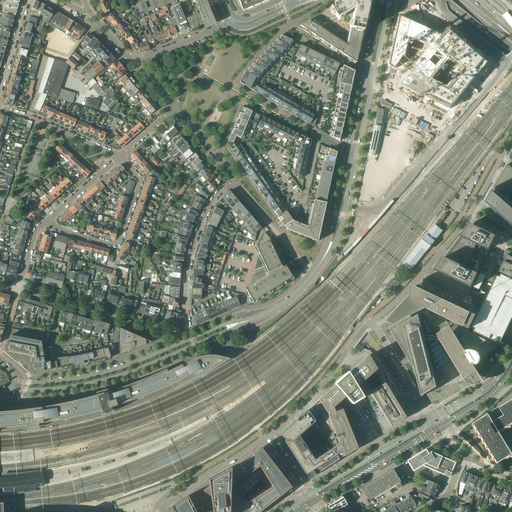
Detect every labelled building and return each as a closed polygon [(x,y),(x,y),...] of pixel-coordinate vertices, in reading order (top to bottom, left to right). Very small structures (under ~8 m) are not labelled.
[(6,0),(6,2),(5,5),(3,12),(16,15),(18,9),(16,8),(17,2),(19,3),(20,0),(6,0)] [(38,19),(39,19),(39,17),(45,5),(43,4),(42,4),(42,3),(38,1),(37,1),(36,1),(37,0),(36,0),(34,0),(31,9),(32,9),(29,16),(36,18),(38,19)] [(154,0),(148,0),(144,2),(149,12),(158,8),(154,0)] [(149,0),(154,11),(181,0),(189,0),(199,24),(204,22),(205,22),(214,18),(206,0),(149,0)] [(238,0),(243,11),(246,10),(270,0),(238,0)] [(342,0),(299,27),(318,40),(336,52),(339,54),(340,52),(341,53),(351,59),(356,63),(359,51),(360,51),(368,15),(367,15),(369,7),(369,5),(369,4),(370,1),(370,0),(369,0),(342,0)] [(106,2),(99,5),(102,10),(113,4),(112,3),(108,5),(106,2)] [(144,2),(135,6),(139,16),(149,12),(144,2)] [(113,4),(102,10),(105,16),(111,12),(113,11),(112,7),(114,6),(113,4)] [(175,17),(171,19),(174,25),(175,26),(177,25),(180,32),(189,28),(179,5),(172,8),(175,17)] [(43,21),(50,9),(49,8),(49,7),(47,6),(46,6),(41,14),(44,16),(42,18),(43,19),(42,21),(43,21)] [(48,24),(55,11),(55,10),(53,9),(52,10),(50,9),(43,21),(43,22),(42,26),(43,27),(45,22),(48,24)] [(62,32),(65,26),(69,19),(66,17),(65,17),(57,12),(53,20),(50,25),(62,32)] [(2,17),(1,17),(14,21),(15,17),(3,13),(2,17)] [(113,13),(107,18),(111,23),(120,14),(119,13),(115,16),(113,13)] [(120,14),(111,23),(115,27),(120,22),(123,19),(124,19),(122,16),(120,14)] [(0,16),(0,21),(13,25),(14,21),(1,17),(2,17),(0,17),(0,16)] [(29,17),(27,23),(35,25),(37,19),(29,17)] [(408,79),(403,85),(452,109),(489,62),(449,29),(444,35),(401,17),(391,65),(408,79)] [(68,36),(71,32),(72,31),(77,24),(69,19),(65,26),(62,32),(68,36)] [(120,22),(115,27),(118,31),(128,23),(127,22),(126,22),(124,19),(123,19),(120,22)] [(168,25),(166,26),(167,29),(170,36),(177,33),(174,27),(175,26),(174,25),(171,19),(168,20),(170,26),(169,26),(168,25)] [(0,25),(2,27),(11,29),(13,25),(0,21),(0,25)] [(27,23),(25,31),(32,33),(33,28),(35,28),(35,29),(41,31),(45,32),(46,29),(42,27),(41,27),(35,25),(27,23)] [(128,23),(118,31),(122,36),(128,31),(125,28),(129,24),(128,23)] [(72,31),(71,32),(68,36),(77,41),(85,30),(77,24),(72,31)] [(156,26),(154,27),(160,41),(165,38),(162,31),(159,33),(156,26)] [(155,34),(151,36),(154,43),(160,41),(154,27),(152,27),(155,34)] [(128,31),(122,36),(126,40),(134,33),(135,32),(136,31),(135,29),(130,33),(128,31)] [(167,29),(162,31),(165,38),(170,36),(167,29)] [(25,31),(23,37),(38,42),(39,39),(32,37),(33,34),(32,33),(25,31)] [(82,43),(86,46),(94,37),(89,33),(82,43)] [(134,33),(126,40),(130,45),(136,39),(137,38),(134,33)] [(142,38),(141,44),(139,52),(141,52),(141,53),(150,49),(144,35),(141,37),(142,38)] [(151,36),(146,38),(149,45),(154,43),(151,36)] [(279,40),(290,45),(290,46),(291,46),(294,41),(283,36),(282,38),(280,37),(279,40)] [(23,37),(21,43),(30,45),(31,42),(36,44),(40,45),(41,43),(38,42),(23,37)] [(95,47),(99,42),(94,37),(86,46),(80,53),(84,57),(89,52),(92,50),(93,49),(92,49),(94,47),(95,47)] [(137,52),(139,52),(141,44),(139,43),(138,42),(141,39),(139,37),(138,38),(136,40),(136,39),(130,45),(132,47),(132,48),(133,48),(137,52)] [(275,44),(286,50),(287,51),(290,46),(290,45),(279,40),(278,42),(276,41),(275,44)] [(21,43),(20,48),(33,52),(33,53),(38,54),(38,52),(34,50),(29,49),(30,45),(21,43)] [(97,57),(106,49),(100,43),(93,49),(92,50),(89,52),(91,54),(93,52),(97,57)] [(271,48),(282,54),(283,55),(286,50),(275,44),(274,46),(272,45),(271,48)] [(301,45),(295,56),(300,58),(301,58),(301,56),(306,47),(301,45)] [(306,47),(301,56),(306,59),(310,50),(306,47)] [(20,48),(18,55),(26,57),(27,54),(32,55),(33,53),(33,52),(20,48)] [(267,52),(278,58),(279,59),(282,54),(271,48),(270,50),(268,49),(267,52)] [(98,63),(99,62),(102,59),(110,53),(106,49),(97,57),(99,58),(96,61),(98,63)] [(306,59),(305,60),(310,63),(315,52),(310,50),(306,59)] [(74,52),(66,63),(68,65),(74,69),(82,58),(74,52)] [(263,56),(274,62),(275,63),(278,58),(267,52),(266,54),(264,53),(263,56)] [(315,52),(310,63),(315,65),(316,64),(320,54),(315,52)] [(82,76),(92,87),(96,82),(93,79),(93,78),(93,77),(115,58),(110,53),(102,59),(99,62),(98,63),(93,67),(82,76)] [(320,54),(316,64),(321,66),(325,57),(320,54)] [(259,60),(270,66),(271,67),(274,62),(263,56),(262,58),(260,57),(259,60)] [(321,66),(320,68),(325,70),(330,59),(325,57),(321,66)] [(50,71),(49,73),(48,76),(47,79),(46,82),(45,85),(44,88),(43,93),(47,95),(73,103),(76,94),(60,89),(68,65),(66,63),(54,59),(53,62),(52,65),(51,68),(50,71)] [(330,59),(325,70),(330,73),(335,62),(330,59)] [(109,68),(108,68),(111,71),(111,70),(112,72),(109,74),(111,75),(122,66),(119,62),(119,63),(117,60),(109,68)] [(255,64),(266,70),(265,70),(267,71),(270,66),(259,60),(258,62),(256,61),(255,64)] [(335,62),(330,73),(334,75),(337,70),(340,64),(335,62)] [(81,74),(82,76),(93,67),(90,63),(83,69),(81,74)] [(251,68),(251,69),(260,73),(263,75),(265,70),(266,70),(255,64),(254,66),(252,65),(251,68)] [(341,84),(351,86),(355,71),(340,64),(337,70),(342,71),(342,73),(339,72),(337,79),(340,80),(339,84),(341,84)] [(111,75),(109,77),(110,79),(111,79),(115,75),(118,79),(126,72),(124,69),(125,69),(122,66),(111,75)] [(247,72),(247,73),(256,77),(258,78),(260,73),(251,69),(250,70),(248,69),(247,72)] [(122,79),(120,81),(125,86),(127,84),(133,78),(129,73),(122,79)] [(244,74),(243,76),(254,82),(256,77),(247,73),(246,74),(244,74)] [(96,78),(98,81),(96,82),(99,86),(101,84),(107,80),(106,79),(105,77),(103,78),(100,75),(96,78)] [(243,76),(240,82),(245,84),(244,85),(256,92),(259,88),(255,85),(253,84),(254,82),(243,76)] [(125,86),(123,87),(125,90),(127,92),(129,90),(131,88),(137,83),(133,79),(133,78),(127,84),(125,86)] [(10,79),(10,82),(10,84),(19,87),(20,85),(19,85),(20,82),(10,79)] [(104,91),(99,86),(96,82),(92,87),(98,95),(103,97),(104,96),(106,99),(103,102),(103,103),(104,104),(107,107),(113,101),(110,98),(104,91)] [(129,90),(127,92),(131,96),(135,93),(134,93),(140,87),(137,83),(131,88),(129,90)] [(259,88),(256,92),(263,96),(268,87),(264,85),(261,89),(259,88)] [(110,87),(107,89),(106,89),(104,91),(110,98),(112,96),(115,94),(113,91),(110,87)] [(135,93),(131,96),(135,101),(137,99),(138,98),(145,92),(144,91),(140,87),(134,93),(135,93)] [(268,87),(263,96),(268,99),(273,90),(268,87)] [(273,90),(268,99),(272,102),(279,91),(274,88),(273,90)] [(7,89),(7,91),(7,94),(16,96),(22,98),(23,96),(19,95),(16,94),(17,92),(7,89)] [(279,91),(272,102),(277,105),(283,94),(279,91)] [(145,92),(138,98),(143,103),(149,98),(147,95),(147,94),(145,92)] [(283,94),(277,105),(282,107),(288,97),(283,94)] [(83,97),(81,105),(85,106),(97,110),(100,101),(94,99),(94,100),(87,98),(83,97)] [(288,97),(282,107),(286,110),(293,99),(288,97)] [(4,98),(4,101),(4,103),(15,107),(17,102),(14,101),(4,98)] [(149,98),(143,103),(145,106),(144,107),(146,109),(147,108),(153,102),(149,98)] [(293,99),(286,110),(291,113),(297,102),(293,99)] [(116,105),(113,102),(113,101),(107,107),(111,111),(115,108),(116,109),(121,105),(119,102),(116,105)] [(147,108),(146,109),(150,115),(158,108),(153,102),(147,108)] [(297,102),(291,113),(296,116),(302,105),(297,102)] [(44,104),(41,112),(47,114),(49,108),(50,106),(47,104),(47,105),(44,104)] [(302,105),(296,116),(300,118),(306,109),(307,108),(302,105)] [(241,113),(240,113),(252,118),(258,121),(260,115),(243,107),(241,113)] [(49,108),(47,114),(52,117),(55,110),(49,108)] [(306,109),(300,118),(305,121),(310,112),(306,109)] [(55,110),(52,117),(58,119),(60,113),(55,110)] [(310,112),(305,121),(314,127),(315,121),(312,120),(315,115),(310,112)] [(60,113),(58,119),(63,121),(66,115),(60,113)] [(238,118),(250,123),(252,118),(240,113),(241,113),(240,113),(238,116),(239,116),(238,118)] [(0,114),(0,119),(11,123),(12,120),(11,119),(11,118),(0,114)] [(66,115),(63,121),(69,124),(71,118),(66,115)] [(81,116),(76,127),(82,130),(86,120),(82,119),(83,117),(81,116)] [(262,116),(257,127),(262,130),(263,128),(267,119),(262,116)] [(71,118),(69,124),(74,126),(75,124),(76,124),(76,123),(77,120),(71,118)] [(86,120),(82,130),(87,132),(90,126),(91,124),(90,124),(91,123),(88,121),(89,119),(87,118),(86,120)] [(136,118),(135,120),(138,124),(135,127),(140,132),(144,128),(136,118)] [(236,123),(236,124),(247,128),(250,123),(238,118),(236,121),(237,121),(236,123)] [(267,119),(263,128),(267,130),(272,121),(267,119)] [(272,121),(267,130),(272,132),(277,123),(272,121)] [(131,122),(130,124),(132,127),(133,128),(131,131),(135,136),(140,132),(135,127),(135,126),(131,122)] [(0,123),(0,128),(9,131),(12,132),(13,128),(6,126),(0,123)] [(165,133),(162,135),(164,137),(165,136),(166,134),(174,128),(171,123),(163,130),(165,133)] [(234,129),(243,133),(245,134),(247,128),(236,124),(236,123),(235,123),(234,126),(235,127),(234,129)] [(277,123),(272,132),(277,135),(282,126),(277,123)] [(95,129),(93,135),(98,137),(102,127),(97,125),(95,129)] [(102,127),(98,137),(104,139),(105,137),(106,136),(105,136),(106,133),(103,132),(104,130),(105,126),(103,125),(102,127)] [(90,126),(87,132),(93,135),(95,129),(90,126)] [(128,130),(125,133),(126,134),(131,140),(135,136),(131,131),(129,129),(127,126),(126,128),(128,130)] [(277,135),(276,137),(281,139),(282,137),(286,128),(282,126),(277,135)] [(164,137),(165,139),(165,138),(168,141),(169,140),(178,132),(174,128),(166,134),(165,136),(164,137)] [(232,134),(236,136),(240,138),(241,138),(243,133),(234,129),(233,128),(232,132),(233,132),(232,134)] [(286,128),(282,137),(287,140),(291,130),(286,128)] [(291,130),(287,140),(292,142),(293,141),(294,139),(293,139),(296,133),(291,130)] [(115,131),(113,132),(118,138),(116,139),(118,142),(117,142),(121,148),(126,144),(122,138),(120,137),(117,133),(115,131)] [(330,131),(329,136),(333,137),(333,138),(339,142),(340,137),(341,133),(330,131)] [(122,138),(126,144),(131,140),(126,134),(122,138)] [(173,143),(167,148),(169,150),(175,145),(183,138),(179,134),(171,141),(173,143)] [(231,134),(227,143),(232,150),(236,147),(233,143),(236,138),(239,139),(240,138),(236,136),(232,134),(231,134)] [(305,137),(302,143),(311,145),(312,140),(308,138),(305,137)] [(177,147),(169,154),(171,156),(176,152),(179,149),(187,143),(183,138),(175,145),(177,147)] [(187,143),(179,149),(181,152),(183,154),(191,147),(187,143)] [(59,144),(55,149),(60,153),(64,148),(59,144)] [(236,147),(232,150),(235,155),(243,149),(240,144),(236,147)] [(154,146),(150,150),(154,154),(158,150),(154,146)] [(183,154),(179,157),(181,159),(182,158),(184,161),(185,160),(187,159),(195,152),(191,147),(183,154)] [(326,148),(325,156),(336,158),(336,157),(336,154),(337,152),(330,149),(327,147),(326,148)] [(60,153),(56,158),(57,159),(61,155),(64,157),(69,152),(64,148),(60,153)] [(243,149),(235,155),(238,159),(248,152),(245,148),(243,149)] [(135,151),(130,155),(133,159),(134,159),(134,160),(139,156),(135,151)] [(69,152),(64,157),(68,160),(69,161),(72,157),(73,157),(73,156),(69,152)] [(248,152),(238,159),(241,163),(249,158),(251,156),(248,152)] [(190,162),(186,164),(188,166),(191,163),(199,157),(195,153),(188,159),(190,162)] [(139,156),(134,160),(137,163),(138,164),(138,165),(143,160),(146,158),(145,156),(144,156),(142,159),(139,156)] [(249,158),(241,163),(244,168),(252,162),(254,161),(251,156),(249,158)] [(68,162),(67,163),(68,165),(70,163),(73,166),(77,160),(73,157),(72,157),(69,161),(68,162)] [(143,160),(138,165),(141,168),(142,168),(142,169),(147,165),(149,163),(152,161),(155,158),(153,157),(148,161),(146,163),(143,160)] [(193,166),(190,168),(191,170),(202,161),(199,157),(191,163),(193,165),(193,166)] [(77,160),(73,166),(77,170),(82,164),(77,160)] [(191,170),(189,172),(191,174),(196,169),(198,172),(205,166),(206,165),(202,161),(191,170)] [(252,162),(244,168),(246,170),(245,170),(247,172),(255,166),(257,165),(254,161),(252,162)] [(77,170),(76,171),(77,173),(80,175),(82,174),(86,168),(82,164),(77,170)] [(498,212),(511,224),(511,203),(506,198),(511,188),(511,167),(509,165),(508,164),(503,172),(485,203),(497,213),(498,212)] [(118,167),(116,169),(121,174),(122,173),(126,170),(121,165),(120,165),(118,167)] [(147,165),(142,169),(145,172),(145,173),(146,174),(151,170),(147,165)] [(255,166),(247,172),(248,174),(249,174),(250,176),(250,177),(260,170),(257,165),(255,166)] [(198,178),(195,181),(196,182),(199,179),(200,178),(210,170),(207,166),(199,173),(201,175),(198,178)] [(86,168),(82,174),(86,178),(91,172),(86,168)] [(114,171),(112,173),(116,178),(120,182),(122,181),(120,179),(121,178),(119,176),(121,174),(116,169),(115,169),(114,171)] [(210,170),(200,178),(204,182),(206,181),(213,174),(210,170)] [(250,176),(250,177),(251,179),(252,179),(253,181),(263,174),(260,170),(250,177),(250,176)] [(109,175),(107,177),(112,182),(113,181),(116,178),(112,173),(111,173),(109,175)] [(204,189),(210,195),(212,191),(214,190),(219,183),(220,182),(213,174),(206,181),(209,184),(204,189)] [(253,181),(256,186),(266,179),(263,174),(253,181)] [(105,179),(103,181),(107,186),(111,190),(113,189),(109,184),(112,182),(107,177),(106,177),(105,179)] [(147,180),(146,182),(153,185),(155,179),(148,177),(148,178),(147,180)] [(67,179),(62,183),(67,188),(72,184),(67,179)] [(266,179),(256,186),(258,188),(259,190),(270,183),(266,179)] [(101,181),(96,186),(100,191),(105,186),(101,181)] [(145,185),(144,188),(151,190),(151,191),(156,192),(157,192),(159,193),(160,191),(154,189),(154,190),(152,189),(153,185),(146,182),(146,183),(145,185)] [(63,192),(67,188),(62,183),(58,187),(63,192)] [(270,183),(259,190),(261,192),(262,194),(263,194),(273,187),(270,183)] [(185,184),(184,185),(183,185),(181,188),(180,190),(183,192),(185,190),(185,191),(188,187),(188,186),(185,184)] [(198,184),(196,186),(201,190),(199,192),(206,199),(210,195),(204,189),(200,186),(198,184)] [(96,186),(91,190),(96,195),(98,192),(99,192),(103,197),(104,199),(106,197),(104,195),(100,191),(96,186)] [(58,187),(54,190),(59,196),(63,192),(58,187)] [(262,194),(265,199),(266,199),(276,192),(273,187),(263,194),(262,194)] [(143,191),(143,193),(149,196),(150,195),(151,191),(151,190),(144,188),(144,189),(143,191)] [(54,190),(50,194),(54,200),(59,196),(54,190)] [(91,190),(87,194),(91,199),(96,195),(91,190)] [(224,196),(222,197),(222,198),(225,201),(232,195),(233,195),(230,191),(229,191),(228,190),(224,196)] [(42,191),(41,193),(45,198),(50,203),(54,200),(50,194),(47,196),(45,194),(42,191)] [(276,192),(266,199),(267,201),(269,203),(279,196),(276,192)] [(41,193),(39,194),(42,197),(44,199),(41,201),(46,207),(50,203),(45,198),(41,193)] [(141,197),(141,199),(147,201),(147,202),(148,202),(153,203),(155,204),(159,205),(157,204),(157,203),(156,202),(153,201),(150,200),(151,197),(151,196),(149,196),(143,193),(142,194),(141,197)] [(84,196),(82,198),(86,203),(87,202),(89,200),(91,202),(92,200),(91,199),(87,194),(84,196)] [(119,195),(117,200),(120,201),(126,204),(127,203),(128,201),(127,201),(128,198),(122,196),(119,195)] [(193,197),(192,200),(202,206),(205,201),(197,197),(194,195),(193,197)] [(232,195),(225,201),(228,205),(236,199),(236,198),(233,195),(232,195)] [(279,196),(269,203),(270,205),(272,208),(282,201),(279,196)] [(82,198),(78,202),(82,207),(82,206),(85,204),(86,206),(86,205),(88,204),(87,202),(86,203),(82,198)] [(236,199),(228,205),(231,208),(239,202),(236,198),(236,199)] [(115,199),(114,201),(117,202),(117,203),(116,206),(118,207),(124,209),(125,209),(126,207),(125,207),(126,205),(126,204),(120,201),(117,200),(115,199)] [(139,202),(139,205),(145,207),(151,209),(152,209),(153,207),(148,206),(148,205),(146,204),(147,202),(147,201),(141,199),(140,200),(139,202)] [(192,200),(189,204),(192,206),(192,207),(200,211),(202,206),(192,200)] [(312,240),(318,241),(320,231),(326,203),(315,201),(315,200),(314,200),(313,204),(308,227),(293,221),(286,211),(278,217),(287,230),(288,229),(306,237),(312,239),(312,240)] [(41,201),(37,205),(42,210),(46,207),(41,201)] [(282,201),(272,208),(273,210),(275,212),(285,205),(282,201)] [(78,202),(73,206),(77,211),(80,208),(82,210),(82,209),(83,208),(82,206),(82,207),(78,202)] [(239,202),(231,208),(235,212),(242,206),(242,205),(239,202)] [(36,206),(33,208),(38,214),(42,210),(37,205),(35,203),(34,204),(36,206)] [(138,208),(137,210),(143,213),(149,215),(151,215),(151,213),(149,213),(146,211),(146,210),(144,210),(145,207),(139,205),(138,205),(137,208),(138,208)] [(181,212),(195,218),(196,216),(198,216),(198,214),(197,213),(198,212),(195,211),(196,210),(187,205),(185,211),(182,209),(181,212)] [(242,206),(235,212),(238,216),(245,210),(245,209),(242,205),(242,206)] [(285,205),(275,212),(276,214),(278,217),(286,211),(288,210),(285,205)] [(73,206),(68,210),(73,215),(73,214),(77,211),(73,206)] [(216,207),(213,213),(222,217),(223,215),(222,215),(224,211),(222,210),(216,207)] [(33,208),(29,212),(34,217),(38,214),(33,208)] [(173,208),(172,210),(180,215),(186,217),(185,221),(193,224),(194,223),(195,222),(194,220),(195,218),(181,212),(173,208)] [(238,216),(237,217),(240,220),(241,220),(241,219),(248,213),(249,213),(245,209),(245,210),(238,216)] [(68,210),(64,213),(68,219),(68,218),(70,220),(73,217),(74,216),(73,214),(73,215),(68,210)] [(111,210),(110,213),(113,214),(113,215),(115,215),(114,219),(120,221),(121,220),(122,218),(122,217),(122,216),(123,215),(116,212),(111,210)] [(136,213),(135,216),(141,218),(143,219),(144,219),(147,220),(147,218),(144,217),(144,216),(142,215),(143,213),(137,210),(136,211),(135,213),(136,213)] [(29,212),(25,215),(30,221),(34,217),(29,212)] [(448,214),(445,212),(436,224),(439,225),(440,224),(446,216),(448,214)] [(64,213),(59,218),(61,220),(62,221),(64,223),(67,220),(70,223),(72,222),(70,220),(68,218),(68,219),(64,213)] [(213,213),(210,218),(219,222),(220,219),(221,220),(222,217),(213,213)] [(248,213),(241,219),(241,220),(244,223),(251,217),(252,216),(249,213),(248,213)] [(134,219),(133,221),(139,224),(141,225),(145,226),(145,224),(142,223),(144,219),(143,219),(141,218),(135,216),(135,217),(134,216),(133,219),(134,219)] [(244,223),(242,225),(245,228),(254,220),(255,220),(252,216),(251,217),(244,223)] [(210,218),(208,224),(215,227),(217,228),(218,226),(217,225),(219,222),(210,218)] [(88,223),(86,230),(87,231),(90,232),(90,231),(91,231),(92,232),(94,225),(96,220),(94,219),(93,222),(89,221),(88,223)] [(254,220),(245,228),(248,232),(257,224),(258,224),(255,220),(254,220)] [(177,224),(176,226),(191,232),(193,226),(185,223),(180,221),(179,225),(177,224)] [(100,227),(98,234),(99,234),(101,235),(101,234),(102,235),(103,235),(104,235),(106,228),(107,226),(107,223),(105,222),(104,226),(105,226),(104,228),(100,227)] [(471,223),(458,241),(435,270),(471,287),(478,272),(466,267),(477,244),(489,250),(495,235),(471,223)] [(106,228),(104,235),(105,235),(104,236),(107,236),(108,236),(109,236),(110,237),(111,230),(112,230),(113,225),(111,224),(110,227),(107,226),(106,228)] [(257,224),(248,232),(252,236),(252,235),(254,237),(256,237),(257,231),(261,228),(258,224),(257,224)] [(404,264),(404,265),(411,270),(427,250),(427,251),(435,241),(434,241),(442,231),(435,225),(427,235),(419,244),(420,245),(404,264)] [(111,230),(110,237),(112,238),(113,238),(115,238),(119,226),(117,226),(116,229),(115,228),(114,231),(112,230),(111,230)] [(174,226),(173,228),(179,230),(178,231),(179,231),(178,234),(181,234),(181,235),(181,234),(189,237),(191,232),(176,226),(174,226)] [(207,226),(205,232),(214,235),(216,235),(217,230),(215,229),(214,228),(207,226)] [(130,230),(129,233),(135,235),(137,236),(138,236),(141,237),(143,238),(144,236),(141,235),(138,234),(139,233),(136,232),(137,229),(131,227),(131,228),(130,228),(129,230),(130,230)] [(261,244),(259,245),(257,246),(270,275),(250,287),(246,290),(248,293),(246,303),(252,300),(253,301),(293,277),(286,265),(285,266),(274,243),(264,232),(261,244)] [(128,236),(127,239),(135,241),(139,243),(139,241),(136,240),(138,236),(137,236),(135,235),(129,233),(128,234),(127,236),(128,236)] [(52,237),(44,235),(43,235),(38,251),(47,253),(52,237)] [(65,250),(68,238),(57,235),(53,247),(65,250)] [(175,237),(174,240),(175,240),(175,241),(178,242),(187,245),(188,239),(180,237),(176,236),(176,237),(175,237)] [(203,237),(202,242),(211,245),(212,245),(213,240),(211,239),(211,240),(203,237)] [(10,239),(9,244),(11,244),(24,248),(25,244),(10,239)] [(68,245),(66,251),(68,251),(69,249),(72,249),(73,247),(75,240),(74,240),(72,239),(69,239),(67,245),(68,245)] [(73,247),(72,249),(76,250),(76,248),(79,249),(81,242),(80,242),(80,241),(78,241),(75,240),(73,247)] [(126,242),(123,247),(129,251),(133,254),(134,252),(132,250),(134,247),(126,242)] [(0,250),(12,254),(16,255),(21,256),(22,252),(10,248),(2,246),(0,245),(0,250)] [(90,254),(89,257),(91,258),(92,255),(92,254),(91,254),(92,252),(94,253),(96,253),(98,247),(97,247),(97,246),(95,245),(95,246),(92,245),(90,252),(90,254)] [(120,252),(119,252),(125,256),(129,251),(123,247),(120,252)] [(171,248),(170,249),(171,249),(175,250),(174,253),(184,255),(185,252),(186,250),(171,247),(171,248)] [(103,248),(102,255),(107,257),(108,257),(108,255),(110,250),(109,250),(109,249),(107,249),(106,249),(103,248)] [(200,248),(198,253),(207,256),(207,255),(208,253),(207,253),(207,251),(211,252),(211,251),(208,250),(200,248)] [(511,251),(507,249),(507,250),(506,249),(502,257),(506,258),(501,268),(496,265),(489,278),(494,281),(498,272),(500,272),(511,277),(511,251)] [(117,257),(116,257),(122,261),(123,260),(125,256),(119,252),(117,256),(117,257)] [(198,253),(197,258),(204,260),(209,261),(209,259),(210,256),(207,255),(207,256),(198,253)] [(12,254),(10,261),(9,265),(6,273),(16,275),(18,268),(19,264),(21,256),(16,255),(12,254)] [(196,259),(195,264),(210,267),(211,265),(208,264),(208,265),(205,264),(205,262),(196,259)] [(129,268),(129,267),(120,265),(119,268),(128,273),(129,268)] [(33,272),(30,279),(35,281),(38,269),(39,268),(38,268),(39,267),(37,266),(35,272),(33,272)] [(72,272),(70,280),(75,281),(77,273),(77,274),(79,268),(76,267),(74,273),(72,272)] [(82,286),(81,290),(87,291),(88,284),(89,279),(92,280),(94,271),(91,271),(89,270),(88,276),(86,276),(83,275),(82,283),(84,284),(85,284),(84,286),(82,286)] [(44,283),(61,288),(65,276),(48,271),(44,283)] [(77,273),(75,281),(82,283),(83,275),(77,274),(77,273)] [(471,328),(474,330),(473,332),(495,343),(496,345),(498,347),(500,346),(501,347),(505,344),(502,340),(502,339),(503,337),(504,336),(505,335),(505,334),(508,328),(510,325),(511,325),(511,278),(500,273),(498,274),(487,296),(486,297),(485,301),(484,302),(484,303),(483,305),(482,306),(481,308),(481,309),(478,315),(471,328)] [(169,277),(168,284),(180,286),(181,279),(169,277)] [(392,279),(386,286),(386,287),(387,287),(392,292),(393,290),(399,283),(395,280),(394,281),(393,280),(392,279)] [(191,287),(192,287),(192,289),(202,290),(203,290),(205,290),(206,284),(192,282),(191,287)] [(91,287),(89,297),(95,298),(97,289),(98,289),(98,285),(95,284),(94,288),(91,287)] [(411,292),(385,321),(395,325),(391,328),(417,371),(423,395),(423,396),(424,395),(439,386),(461,381),(466,380),(466,382),(468,382),(469,383),(470,383),(471,383),(472,384),(473,384),(474,384),(475,384),(477,384),(478,384),(479,384),(480,384),(481,384),(482,383),(483,383),(484,383),(485,382),(484,381),(477,369),(473,363),(474,363),(475,363),(475,364),(476,364),(477,364),(477,365),(478,365),(478,364),(479,364),(480,364),(480,363),(480,362),(481,362),(481,361),(481,360),(482,359),(482,358),(498,348),(501,347),(500,346),(498,347),(496,345),(495,343),(473,332),(474,330),(471,328),(478,315),(477,315),(445,300),(444,300),(440,303),(437,298),(439,297),(439,296),(419,286),(418,287),(412,284),(412,285),(412,286),(411,287),(411,288),(411,289),(411,290),(411,291),(411,292)] [(98,291),(97,299),(103,300),(105,293),(106,293),(107,286),(104,286),(102,292),(98,291)] [(121,292),(117,306),(121,307),(124,297),(125,293),(125,292),(126,287),(121,286),(120,289),(119,292),(121,292)] [(472,288),(469,294),(484,301),(485,301),(486,297),(482,295),(483,293),(479,292),(472,288)] [(115,295),(112,304),(117,306),(121,292),(119,292),(120,289),(119,289),(118,292),(116,291),(115,293),(115,295)] [(107,299),(106,303),(107,303),(112,304),(115,295),(115,293),(109,291),(108,293),(109,294),(107,299)] [(124,297),(121,307),(125,308),(130,293),(128,292),(127,294),(125,293),(124,297)] [(3,302),(2,305),(8,307),(8,305),(8,304),(10,305),(12,299),(10,299),(11,296),(8,295),(6,294),(6,295),(5,295),(3,302)] [(163,295),(162,302),(168,304),(170,297),(169,297),(164,295),(163,295)] [(238,296),(232,299),(236,307),(236,308),(241,306),(239,302),(241,295),(238,296)] [(170,297),(168,304),(179,307),(179,301),(179,300),(170,297)] [(142,299),(139,312),(144,313),(148,300),(142,299)] [(148,300),(144,313),(148,315),(151,305),(152,301),(148,299),(148,300)] [(232,299),(227,301),(231,309),(232,310),(236,308),(236,307),(232,299)] [(222,300),(218,302),(222,313),(223,314),(227,312),(227,311),(223,303),(223,302),(222,300)] [(151,305),(148,315),(153,316),(157,302),(152,301),(151,305)] [(223,302),(223,303),(227,311),(227,312),(232,310),(231,309),(227,301),(223,302)] [(31,313),(29,319),(32,320),(34,313),(36,314),(36,313),(39,303),(35,302),(31,313)] [(218,302),(213,304),(214,306),(218,315),(218,316),(223,314),(222,313),(218,302)] [(40,316),(40,317),(44,318),(45,314),(46,314),(48,305),(44,304),(41,314),(40,316)] [(160,307),(157,317),(162,319),(166,305),(164,304),(163,305),(162,308),(160,307)] [(46,314),(44,318),(46,318),(46,320),(48,320),(52,307),(48,305),(46,314)] [(167,311),(165,319),(169,321),(173,306),(169,305),(168,306),(170,307),(169,311),(167,311)] [(210,308),(214,317),(214,318),(218,316),(218,315),(214,306),(210,308)] [(205,309),(209,319),(210,320),(214,318),(214,317),(210,308),(210,307),(205,309)] [(205,308),(200,310),(201,312),(205,321),(205,322),(210,320),(209,319),(205,309),(205,308)] [(200,310),(196,312),(197,314),(201,323),(201,324),(205,322),(205,321),(201,312),(200,310)] [(63,311),(59,322),(65,324),(68,313),(63,311)] [(68,313),(65,324),(68,325),(70,325),(73,315),(68,313)] [(197,314),(192,316),(195,326),(196,325),(196,326),(201,324),(201,323),(197,314)] [(69,328),(74,330),(75,327),(78,316),(73,315),(70,325),(69,328)] [(78,316),(75,327),(80,328),(83,318),(78,316)] [(83,318),(80,328),(86,330),(89,319),(83,318)] [(89,319),(86,330),(91,331),(91,330),(94,321),(89,319)] [(94,321),(91,330),(91,331),(96,332),(99,321),(94,320),(94,321)] [(99,321),(96,332),(101,334),(104,323),(99,321)] [(104,323),(101,334),(105,335),(107,335),(110,325),(110,324),(104,323)] [(149,340),(119,327),(119,354),(119,355),(149,343),(149,340)] [(51,361),(45,362),(41,341),(10,335),(6,349),(6,350),(7,350),(7,351),(8,351),(29,355),(30,355),(30,356),(31,357),(31,359),(32,362),(31,362),(31,370),(44,371),(44,369),(51,370),(52,368),(51,361)] [(103,349),(105,358),(111,358),(111,356),(111,355),(108,347),(103,349)] [(14,511),(15,505),(4,506),(4,504),(4,503),(0,502),(0,427),(0,428),(17,426),(27,425),(27,428),(28,430),(39,429),(39,426),(39,424),(49,422),(60,420),(70,418),(80,416),(91,413),(101,410),(102,412),(103,415),(114,412),(113,409),(112,407),(120,404),(132,400),(147,395),(159,390),(171,385),(172,384),(173,386),(174,389),(180,386),(185,384),(190,381),(194,379),(202,375),(209,371),(214,368),(218,366),(230,359),(226,358),(225,358),(220,357),(219,356),(217,356),(215,356),(211,355),(206,356),(204,356),(203,356),(201,357),(200,357),(198,357),(196,358),(195,358),(193,359),(191,360),(190,360),(186,363),(176,368),(168,372),(166,369),(161,372),(156,374),(152,376),(142,380),(137,382),(127,385),(122,387),(117,389),(113,390),(108,392),(107,389),(96,393),(97,395),(93,396),(92,396),(92,397),(88,398),(87,398),(83,399),(82,399),(78,400),(77,400),(72,401),(72,402),(67,403),(62,404),(57,405),(56,405),(52,406),(51,406),(47,407),(46,407),(36,408),(35,408),(35,407),(34,407),(33,406),(32,406),(31,406),(30,406),(29,406),(28,406),(27,406),(26,406),(25,407),(24,407),(23,408),(22,408),(22,409),(21,409),(20,410),(16,411),(15,411),(10,411),(5,412),(0,412),(0,511),(14,511)] [(376,369),(373,364),(368,356),(319,400),(327,413),(328,412),(329,414),(328,414),(339,443),(332,448),(339,459),(357,448),(350,430),(342,409),(335,411),(333,407),(345,397),(352,404),(352,403),(354,402),(354,403),(355,403),(356,403),(357,402),(357,401),(357,400),(363,397),(357,386),(375,370),(376,369)] [(383,383),(375,370),(364,380),(371,391),(370,392),(381,410),(385,417),(391,426),(405,417),(384,383),(383,383)] [(474,423),(473,424),(475,426),(476,426),(478,429),(477,429),(478,432),(479,431),(481,434),(480,435),(482,438),(483,437),(485,440),(483,441),(485,443),(486,443),(488,446),(487,446),(488,449),(490,448),(491,451),(490,452),(492,455),(493,454),(495,457),(494,458),(495,460),(496,459),(498,463),(506,458),(506,459),(508,458),(507,457),(510,455),(511,457),(511,456),(511,451),(508,445),(510,444),(508,442),(508,441),(506,442),(503,437),(501,433),(500,431),(503,430),(503,431),(506,429),(505,428),(508,426),(509,427),(511,426),(511,425),(511,423),(511,400),(510,399),(508,401),(509,402),(503,406),(502,405),(499,406),(500,407),(500,408),(505,416),(494,422),(489,415),(489,414),(488,413),(486,415),(486,416),(483,418),(483,417),(481,418),(482,419),(474,423)] [(500,408),(489,415),(494,422),(505,416),(500,408)] [(339,459),(332,448),(308,410),(280,434),(284,438),(283,439),(306,474),(307,473),(309,478),(309,479),(339,459)] [(173,507),(173,508),(173,509),(174,509),(173,509),(175,511),(257,511),(289,492),(291,490),(276,467),(264,447),(234,466),(231,468),(231,467),(230,467),(209,479),(208,479),(209,482),(188,496),(174,504),(175,505),(174,505),(174,506),(173,506),(173,507)] [(422,465),(429,468),(439,473),(444,475),(444,474),(449,477),(450,476),(455,462),(440,456),(441,455),(437,453),(437,454),(431,451),(430,453),(429,454),(426,449),(407,460),(408,461),(413,470),(413,469),(413,471),(414,470),(422,465)] [(400,481),(393,469),(362,488),(370,501),(371,501),(370,500),(395,485),(397,489),(402,486),(399,482),(400,481)] [(464,488),(470,474),(465,472),(460,481),(459,494),(462,495),(464,488)] [(475,493),(476,488),(481,478),(470,474),(464,488),(475,493)] [(481,478),(476,488),(479,490),(477,494),(480,495),(486,481),(484,480),(484,479),(482,479),(481,479),(481,478)] [(422,486),(435,492),(436,492),(439,485),(428,480),(425,479),(424,482),(422,486)] [(476,505),(476,506),(480,507),(482,501),(483,497),(482,496),(484,492),(488,493),(490,489),(489,488),(491,483),(490,483),(490,482),(489,481),(488,482),(486,481),(480,495),(478,498),(479,498),(477,501),(477,503),(477,504),(476,505)] [(490,499),(489,501),(491,502),(489,505),(492,506),(494,501),(499,503),(505,489),(500,487),(495,485),(491,493),(490,499)] [(422,486),(417,496),(427,500),(428,497),(431,498),(432,496),(434,496),(435,492),(422,486)] [(499,503),(498,504),(505,507),(508,501),(511,492),(505,489),(499,503)] [(403,500),(409,511),(413,508),(413,509),(416,507),(420,504),(415,495),(410,497),(408,494),(406,495),(407,497),(403,500)] [(342,495),(337,498),(343,508),(348,505),(342,495)] [(384,507),(387,511),(406,511),(409,511),(403,500),(401,497),(394,501),(393,500),(390,502),(391,503),(384,507)] [(332,501),(338,511),(345,511),(343,509),(339,511),(339,510),(343,508),(337,498),(332,501)] [(338,511),(332,501),(326,505),(326,508),(331,511),(338,511)]
